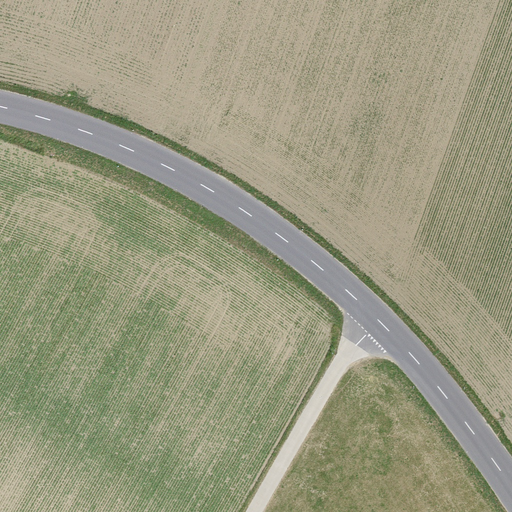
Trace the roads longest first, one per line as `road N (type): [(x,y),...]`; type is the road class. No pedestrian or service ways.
road 1 (tertiary): [(511,487),(381,316),(266,215),(100,128),(0,99)]
road 2 (track): [(250,511),(370,306)]
